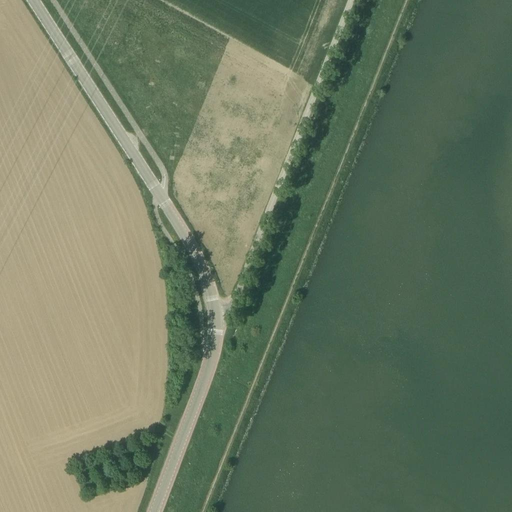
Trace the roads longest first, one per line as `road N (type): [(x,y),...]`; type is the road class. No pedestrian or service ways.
road 1 (tertiary): [(215,319),(198,263),(34,0)]
road 2 (unclassified): [(215,319),(242,278),(353,0)]
road 3 (tertiary): [(152,511),(210,358),(215,319)]
